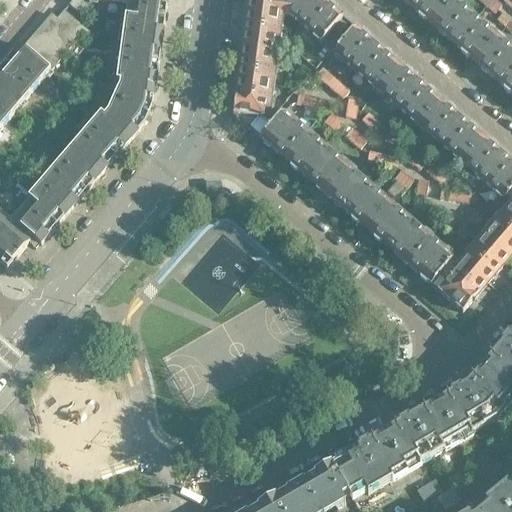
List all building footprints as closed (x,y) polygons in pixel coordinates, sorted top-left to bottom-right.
[(88,8),(85,6),(78,0),(74,0),(69,7),(80,17),(88,8)] [(166,12),(167,0),(132,0),(132,8),(166,12)] [(274,54),(279,13),(285,14),(287,2),(291,2),(291,0),(248,0),(248,5),(247,5),(247,6),(248,6),(245,27),(245,26),(243,37),(244,37),(242,50),(274,54)] [(344,19),(321,0),(291,0),(291,2),(287,2),(285,14),(293,15),(317,35),(313,39),(321,46),(344,19)] [(400,0),(432,27),(455,0),(400,0)] [(487,35),(473,23),(459,10),(462,6),(455,0),(432,27),(474,64),(498,37),(491,31),(487,35)] [(500,8),(492,0),(486,8),(494,15),(500,8)] [(163,24),(164,16),(166,16),(166,12),(132,8),(130,19),(125,19),(123,33),(163,38),(165,24),(163,24)] [(93,38),(64,13),(57,20),(57,21),(79,40),(78,40),(86,46),(93,38)] [(79,40),(57,21),(57,20),(52,16),(44,25),(72,48),(78,40),(79,40)] [(509,23),(502,17),(497,22),(505,28),(509,23)] [(333,56),(356,29),(355,28),(355,29),(344,19),(321,46),(333,56)] [(72,48),(44,25),(37,33),(65,56),(72,48)] [(399,66),(390,59),(356,29),(333,56),(340,62),(344,58),(372,83),(369,87),(376,93),(399,66)] [(65,56),(37,33),(30,41),(58,65),(65,56)] [(156,89),(161,52),(163,38),(123,33),(116,84),(120,84),(155,89),(156,89)] [(511,56),(501,47),(505,43),(498,37),(474,64),(511,96),(511,56)] [(58,65),(30,41),(23,49),(50,73),(58,65)] [(50,73),(23,49),(20,47),(0,70),(0,90),(20,108),(50,73)] [(265,116),(274,54),(242,50),(240,63),(240,62),(238,73),(239,73),(236,94),(235,93),(234,104),(235,104),(233,117),(255,137),(266,124),(266,122),(270,122),(270,121),(268,120),(269,117),(265,116)] [(441,103),(399,66),(376,93),(383,99),(386,95),(415,120),(411,124),(418,130),(441,103)] [(293,91),(308,75),(301,69),(286,85),(293,91)] [(348,93),(322,71),(316,77),(342,100),(348,93)] [(145,126),(152,109),(155,89),(120,84),(119,89),(108,115),(104,119),(131,142),(145,126)] [(0,131),(20,108),(0,90),(0,131)] [(328,113),(330,104),(298,97),(296,106),(299,106),(297,112),(308,114),(311,109),(328,113)] [(354,120),(357,106),(357,104),(348,102),(345,118),(354,120)] [(484,140),(441,103),(418,130),(425,136),(429,132),(457,156),(453,160),(460,166),(484,140)] [(283,161),(304,136),(289,124),(293,119),(288,115),(281,117),(274,125),(274,124),(260,140),(283,161)] [(131,142),(104,119),(101,116),(70,151),(101,177),(131,142)] [(379,125),(368,116),(362,122),(373,132),(379,125)] [(344,128),(331,117),(325,124),(338,136),(344,128)] [(365,144),(352,132),(345,139),(359,151),(365,144)] [(312,163),(322,152),(304,136),(283,161),(307,181),(316,171),(313,168),(315,165),(312,163)] [(402,152),(404,143),(376,137),(374,146),(402,152)] [(511,164),(484,140),(460,166),(467,172),(471,168),(499,193),(496,197),(501,201),(505,201),(507,199),(511,203),(511,207),(486,238),(510,259),(511,256),(511,164)] [(71,212),(101,177),(70,151),(40,186),(71,212)] [(369,192),(353,178),(356,174),(342,162),(339,166),(322,152),(312,163),(315,165),(313,168),(316,171),(307,181),(317,190),(332,203),(332,202),(343,212),(352,201),(355,203),(357,201),(360,203),(369,192)] [(425,165),(411,153),(405,160),(419,172),(425,165)] [(395,170),(397,161),(369,155),(367,163),(395,170)] [(446,179),(432,167),(426,174),(440,185),(446,179)] [(412,183),(401,174),(395,181),(406,190),(412,183)] [(425,201),(427,184),(418,183),(416,199),(425,201)] [(221,199),(220,186),(220,185),(206,186),(207,200),(221,199)] [(50,229),(55,223),(59,226),(71,212),(40,186),(28,200),(32,203),(11,228),(12,230),(0,243),(0,265),(7,271),(30,245),(24,240),(27,236),(41,247),(54,232),(50,229)] [(366,232),(387,208),(369,192),(360,203),(357,201),(355,203),(352,201),(343,212),(366,232)] [(472,206),(473,197),(441,192),(440,201),(472,206)] [(455,224),(432,204),(426,211),(449,231),(455,224)] [(396,234),(405,223),(387,208),(366,232),(390,252),(399,242),(396,239),(399,237),(396,234)] [(464,240),(481,220),(474,214),(457,234),(464,240)] [(0,243),(12,230),(11,228),(9,226),(0,219),(0,243)] [(408,268),(428,245),(433,239),(426,233),(422,237),(405,223),(396,234),(399,237),(396,239),(399,242),(390,252),(400,261),(408,268)] [(494,279),(498,274),(501,270),(510,259),(486,238),(458,271),(451,264),(450,264),(430,287),(462,314),(472,303),(472,304),(479,295),(493,278),(494,279)] [(430,287),(450,264),(451,264),(453,262),(452,255),(448,251),(442,257),(428,245),(408,268),(408,269),(409,268),(430,287)] [(511,335),(492,358),(472,382),(467,388),(461,391),(460,390),(449,396),(450,397),(435,406),(456,441),(469,433),(471,436),(484,429),(497,452),(511,463),(511,335)] [(456,441),(435,406),(409,422),(399,427),(383,436),(404,471),(417,463),(419,466),(444,452),(442,449),(456,441)] [(404,471),(383,436),(368,445),(358,451),(331,467),(348,497),(363,488),(367,496),(392,482),(390,479),(404,471)] [(348,497),(331,467),(314,476),(315,478),(305,484),(320,511),(338,511),(345,508),(342,501),(348,497)] [(320,511),(305,484),(304,484),(303,483),(286,493),(287,494),(276,500),(283,511),(320,511)] [(511,511),(511,485),(509,488),(506,485),(485,503),(488,507),(482,511),(511,511)] [(447,499),(443,492),(436,496),(440,503),(447,499)] [(440,503),(436,496),(429,500),(433,507),(440,503)] [(283,511),(276,500),(275,501),(275,499),(258,509),(259,510),(255,511),(283,511)]
